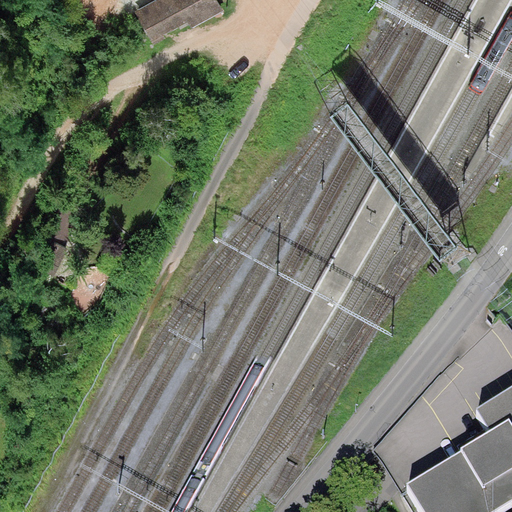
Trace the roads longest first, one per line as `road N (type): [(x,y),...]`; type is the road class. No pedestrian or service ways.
road 1 (unclassified): [(290,511),(383,416),(511,245)]
road 2 (residential): [(359,511),(511,344)]
road 3 (track): [(105,90),(0,228)]
